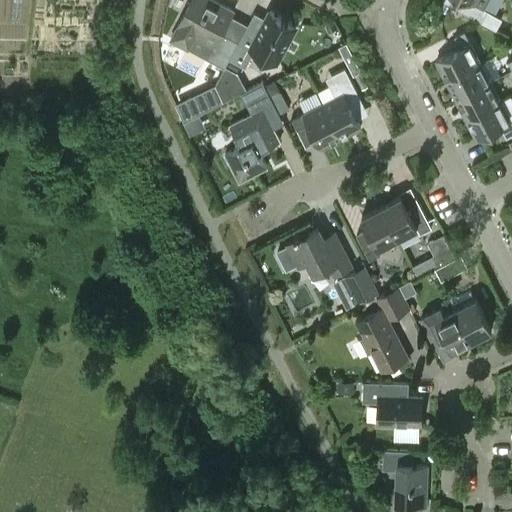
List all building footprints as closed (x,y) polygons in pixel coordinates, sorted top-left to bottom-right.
[(224,69),(229,59),(238,43),(221,33),(231,15),(233,11),(212,0),(191,0),(177,27),(170,40),(188,50),(196,37),(213,46),(206,59),(224,69)] [(475,5),(477,0),(464,0),(459,11),(481,23),(487,12),(475,5)] [(238,43),(229,59),(245,68),(254,51),(276,63),(296,26),(270,11),(266,19),(254,40),(243,34),(238,43)] [(335,28),(332,22),(326,26),(329,32),(335,28)] [(436,61),(446,81),(480,63),(464,31),(454,37),(460,49),(436,61)] [(490,82),(480,63),(446,81),(456,100),(490,82)] [(360,127),(357,120),(348,104),(360,97),(344,68),(332,75),(336,82),(329,86),(335,97),(323,103),(341,138),(360,127)] [(252,114),(230,125),(240,145),(225,153),(239,181),(267,167),(259,152),(280,141),(273,129),(284,123),(270,96),(265,85),(263,81),(240,93),(252,114)] [(456,100),(466,119),(500,102),(490,82),(456,100)] [(511,96),(511,95),(500,102),(466,119),(476,139),(500,126),(506,138),(511,134),(511,96)] [(323,103),(292,120),(297,130),(309,124),(321,148),(341,138),(323,103)] [(400,197),(381,207),(397,238),(416,228),(420,235),(431,229),(418,204),(407,210),(400,197)] [(361,217),(368,230),(356,235),(369,261),(381,255),(378,248),(397,238),(381,207),(361,217)] [(298,236),(294,238),(295,240),(286,244),(298,267),(307,263),(313,275),(329,267),(334,276),(352,266),(342,247),(331,252),(319,228),(300,238),(298,236)] [(441,280),(467,267),(461,255),(435,268),(441,280)] [(430,269),(425,260),(414,266),(419,275),(430,269)] [(345,275),(360,302),(379,292),(365,265),(345,275)] [(410,281),(399,287),(405,298),(416,292),(410,281)] [(408,357),(388,318),(409,307),(398,286),(376,297),(382,307),(356,321),(364,337),(359,339),(367,354),(371,351),(381,370),(408,357)] [(475,299),(455,309),(471,340),(491,330),(475,299)] [(434,344),(445,338),(452,350),(471,340),(455,309),(444,315),(440,307),(421,318),(434,344)] [(362,402),(378,402),(378,423),(421,425),(422,397),(408,396),(408,383),(363,381),(362,402)] [(426,505),(427,465),(412,465),(413,451),(383,450),(382,470),(397,471),(396,504),(426,505)]
